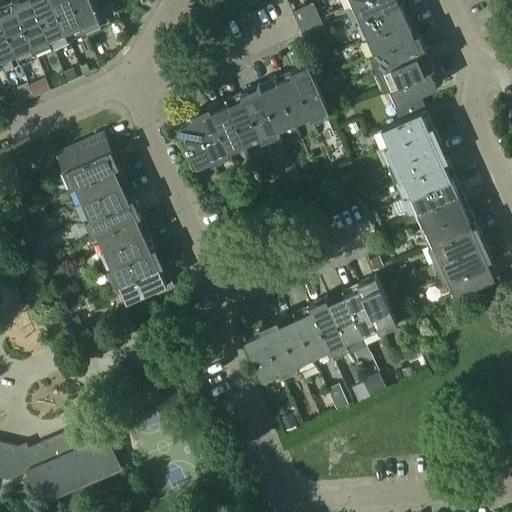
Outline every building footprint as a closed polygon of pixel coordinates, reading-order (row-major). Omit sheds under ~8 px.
[(33,45),(14,0),(0,6),(0,11),(17,52),(33,45)] [(50,38),(33,0),(15,0),(14,0),(33,45),(50,38)] [(66,31),(53,0),(33,0),(50,38),(66,31)] [(83,23),(72,0),(53,0),(66,31),(83,23)] [(102,21),(93,0),(72,0),(83,23),(98,17),(100,21),(102,21)] [(361,20),(404,0),(362,0),(354,4),(361,20)] [(368,36),(412,17),(405,0),(404,0),(361,20),(368,36)] [(0,59),(17,52),(0,11),(0,59)] [(376,53),(420,34),(412,17),(368,36),(376,53)] [(383,70),(427,50),(420,34),(376,53),(383,70)] [(391,86),(435,67),(427,50),(383,70),(391,86)] [(330,111),(311,61),(292,69),(311,114),(326,107),(328,112),(330,111)] [(442,83),(435,67),(391,86),(397,100),(392,102),(401,118),(410,115),(403,100),(415,94),(442,83)] [(311,114),(292,69),(275,76),(295,121),(311,114)] [(295,121),(275,76),(259,83),(278,128),(295,121)] [(278,128),(259,83),(242,90),(261,135),(278,128)] [(261,135),(242,90),(225,97),(245,142),(261,135)] [(422,109),(415,94),(403,100),(410,115),(422,109)] [(245,142),(225,97),(208,104),(228,149),(245,142)] [(228,149),(208,104),(191,110),(211,157),(228,149)] [(390,144),(435,124),(427,107),(422,109),(410,115),(401,118),(378,129),(378,130),(383,128),(390,144)] [(211,157),(191,110),(174,118),(196,169),(198,169),(196,163),(211,157)] [(397,161),(442,141),(435,124),(390,144),(397,161)] [(76,184),(120,165),(105,129),(56,151),(56,152),(61,150),(76,184)] [(404,177),(449,157),(442,141),(397,161),(404,177)] [(412,194),(457,174),(449,157),(404,177),(412,194)] [(84,200),(128,181),(120,165),(76,184),(84,200)] [(419,210),(464,190),(457,174),(412,194),(419,210)] [(91,217),(135,197),(128,181),(84,200),(91,217)] [(426,227),(471,207),(464,190),(419,210),(426,227)] [(98,233),(142,214),(135,197),(91,217),(98,233)] [(433,243),(478,223),(471,207),(426,227),(433,243)] [(106,250),(149,230),(142,214),(98,233),(106,250)] [(441,259),(485,239),(478,223),(433,243),(441,259)] [(113,266),(157,247),(149,230),(106,250),(113,266)] [(448,276),(493,256),(485,239),(441,259),(448,276)] [(120,283),(164,263),(157,247),(113,266),(120,283)] [(500,273),(493,256),(448,276),(455,292),(451,293),(452,295),(500,273)] [(172,280),(164,263),(120,283),(127,298),(122,300),(123,301),(172,280)] [(398,322),(376,273),(359,281),(380,326),(394,319),(396,323),(398,322)] [(380,326),(359,281),(343,288),(363,333),(380,326)] [(363,333),(343,288),(325,296),(345,341),(363,333)] [(345,341),(325,296),(310,303),(330,347),(345,341)] [(330,347),(310,303),(294,310),(314,355),(330,347)] [(314,355),(294,310),(276,317),(296,362),(314,355)] [(296,362),(276,317),(260,324),(280,369),(296,362)] [(280,369),(260,324),(243,332),(264,382),(266,381),(264,377),(280,369)] [(0,475),(9,477),(27,470),(41,503),(122,468),(104,426),(72,439),(68,430),(29,447),(26,441),(18,445),(0,440),(0,475)]
